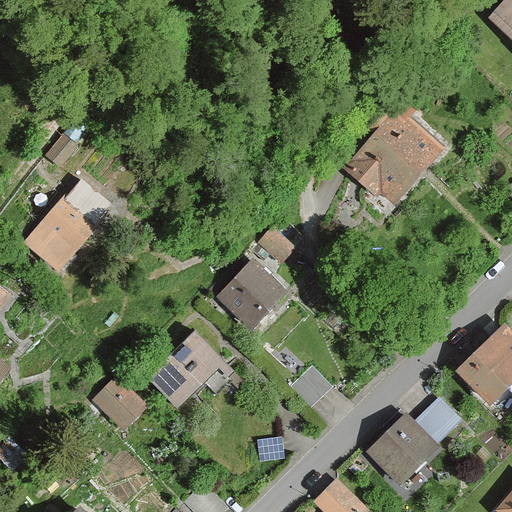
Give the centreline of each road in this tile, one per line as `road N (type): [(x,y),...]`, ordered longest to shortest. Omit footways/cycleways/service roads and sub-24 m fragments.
road 1 (residential): [(265,511),(511,269)]
road 2 (track): [(148,0),(0,199)]
road 3 (track): [(308,212),(314,0)]
